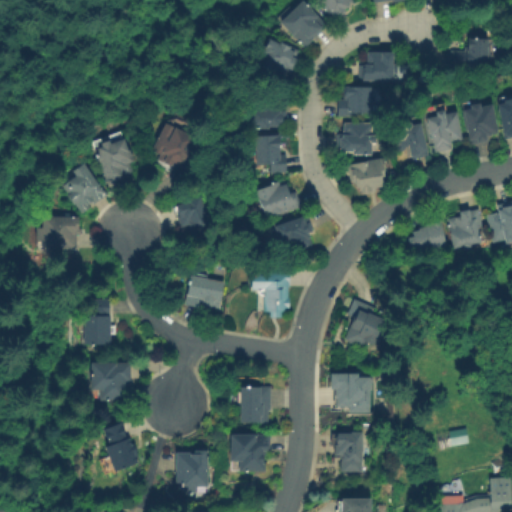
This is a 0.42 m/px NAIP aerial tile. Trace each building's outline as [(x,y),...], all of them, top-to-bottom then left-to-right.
[(276,19),(295,0),(298,0),(323,25),(302,46),(276,19)] [(350,0),(327,14),(319,0),(350,0)] [(493,36),(493,52),(495,54),(494,59),(491,60),(491,66),(483,65),(473,66),(472,68),(453,68),(453,47),(468,49),(468,44),(472,44),(472,34),(493,36)] [(265,37),(295,53),(281,79),(251,64),(265,37)] [(398,48),(398,61),(401,61),(401,71),(396,72),(397,78),(360,78),(363,61),(371,61),(371,49),(398,48)] [(364,114),(341,116),(343,104),(342,96),(348,95),(349,82),(375,82),(376,83),(376,91),(377,93),(377,97),(375,98),(376,109),(364,110),(364,114)] [(510,92),(511,95),(511,135),(509,136),(501,95),(510,92)] [(289,105),(289,126),(256,122),(257,105),(263,105),(263,96),(278,95),(278,105),(289,105)] [(478,97),(477,100),(486,98),(486,102),(498,100),(503,131),(492,132),(493,139),(473,142),(473,127),(470,127),(467,99),(478,97)] [(450,98),(452,109),(462,108),(467,137),(456,141),(457,147),(438,150),(437,133),(435,133),(431,113),(440,111),(438,101),(450,98)] [(423,113),(423,119),(426,118),(433,153),(416,158),(413,144),(409,145),(409,147),(407,149),(401,149),(396,126),(409,122),(409,118),(411,116),(412,116),(415,116),(414,114),(423,113)] [(195,157),(188,170),(176,162),(174,164),(161,157),(163,151),(156,147),(169,117),(201,135),(195,151),(195,157)] [(377,119),(377,131),(382,131),(381,141),(376,141),(376,151),(357,151),(357,149),(340,149),(341,131),(346,130),(347,119),(377,119)] [(125,127),(127,134),(129,133),(139,157),(134,160),(137,170),(114,180),(113,172),(107,174),(96,138),(125,127)] [(285,132),(285,151),(290,151),(292,162),(289,169),(273,170),(273,161),(260,162),(259,132),(273,130),(285,132)] [(348,164),(380,158),(384,185),(352,190),(348,164)] [(85,162),(106,193),(82,209),(61,178),(85,162)] [(283,179),(284,182),(292,179),(294,190),(298,188),(305,208),(298,211),(297,208),(269,218),(259,188),(283,179)] [(205,191),(215,229),(194,236),(190,224),(183,225),(180,213),(183,213),(180,199),(205,191)] [(511,241),(507,243),(507,239),(494,241),(487,214),(500,212),(498,204),(511,200),(511,241)] [(472,207),(472,208),(480,208),(484,226),(481,226),(484,241),(472,244),(473,247),(464,249),(464,247),(454,248),(448,217),(463,214),(462,209),(472,207)] [(80,232),(80,247),(46,247),(46,240),(39,241),(39,224),(47,223),(47,213),(84,212),(84,232),(80,232)] [(313,212),(316,228),(313,229),(315,235),(313,235),(315,242),(283,253),(277,232),(281,231),(277,222),(295,214),(295,218),(313,212)] [(448,244),(435,248),(433,246),(411,246),(410,236),(416,235),(415,229),(422,228),(423,225),(429,225),(429,222),(444,219),(448,244)] [(290,306),(290,311),(285,310),(285,316),(272,317),(272,310),(266,310),(267,286),(254,286),(254,263),(293,265),(293,306),(290,306)] [(198,269),(211,273),(211,275),(229,279),(228,289),(224,300),(223,308),(209,305),(209,308),(186,304),(194,270),(198,272),(198,269)] [(114,306),(114,313),(115,313),(114,342),(87,343),(87,333),(82,333),(81,325),(89,324),(88,312),(97,312),(96,296),(114,297),(114,306)] [(341,339),(357,303),(382,314),(367,350),(341,339)] [(128,378),(129,397),(103,397),(103,386),(95,386),(94,361),(133,360),(133,378),(128,378)] [(330,390),(330,373),(357,373),(357,377),(369,377),(369,413),(349,413),(349,407),(337,407),(337,398),(335,398),(335,389),(330,390)] [(274,384),(274,410),(271,410),(271,423),(243,421),(244,403),(239,403),(239,387),(246,388),(245,384),(251,385),(251,383),(257,383),(257,384),(274,384)] [(126,420),(131,435),(134,435),(137,441),(138,441),(141,446),(144,461),(121,471),(109,445),(113,442),(106,427),(126,420)] [(434,433),(464,428),(466,441),(437,447),(434,433)] [(367,429),(364,473),(342,471),(343,455),(336,455),(336,442),(333,442),(334,431),(356,431),(356,429),(367,429)] [(227,433),(227,459),(235,459),(235,469),(262,469),(262,451),(267,451),(266,432),(227,433)] [(211,448),(212,483),(201,483),(201,490),(186,490),(186,481),(180,480),(180,451),(199,450),(199,447),(211,448)] [(430,511),(430,505),(452,504),(452,503),(457,503),(469,500),(483,498),(482,491),(482,486),(482,479),(489,478),(491,478),(493,478),(498,478),(503,477),(505,511),(430,511)] [(376,496),(375,511),(344,511),(344,510),(347,510),(346,496),(376,496)]
